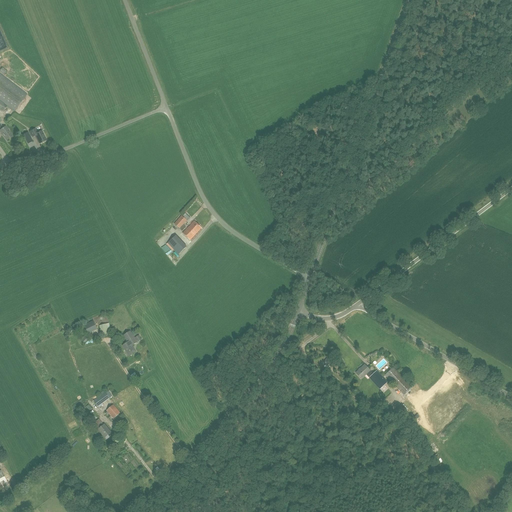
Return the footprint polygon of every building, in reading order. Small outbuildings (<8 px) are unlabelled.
[(14,111),(27,95),(0,74),(0,108),(3,111),(7,106),(14,111)] [(4,128),(0,122),(2,121),(0,118),(0,131),(7,141),(13,136),(6,126),(4,128)] [(38,132),(36,128),(29,132),(32,138),(35,136),(39,144),(47,140),(42,130),(38,132)] [(31,137),(28,132),(23,134),(26,140),(28,144),(33,141),(31,137)] [(183,231),(186,228),(183,225),(187,220),(182,216),(175,224),(183,231)] [(190,241),(202,228),(194,221),(183,234),(190,241)] [(178,255),(186,248),(175,236),(168,243),(178,255)] [(174,252),(172,254),(178,262),(180,260),(174,252)] [(93,323),(87,326),(90,331),(96,328),(93,323)] [(105,335),(112,333),(110,328),(107,329),(106,325),(103,326),(103,328),(100,329),(101,332),(104,332),(105,335)] [(130,331),(123,336),(127,343),(122,346),(129,357),(136,353),(132,346),(137,342),(135,338),(130,331)] [(326,363),(334,369),(337,366),(329,360),(326,363)] [(382,371),(389,363),(385,360),(378,367),(382,371)] [(374,375),(365,365),(356,373),(361,379),(366,374),(380,389),(387,382),(377,371),(374,375)] [(416,408),(424,401),(393,368),(385,375),(416,408)] [(106,404),(105,402),(109,399),(112,402),(115,401),(112,397),(114,396),(110,390),(106,393),(105,392),(94,400),(99,408),(106,404)] [(405,412),(407,411),(402,404),(399,406),(405,412)] [(120,413),(113,405),(106,410),(113,419),(120,413)] [(99,420),(94,424),(105,438),(112,432),(105,424),(103,426),(100,423),(101,423),(99,420)] [(80,499),(73,493),(69,498),(71,500),(69,502),(74,506),(80,499)]
